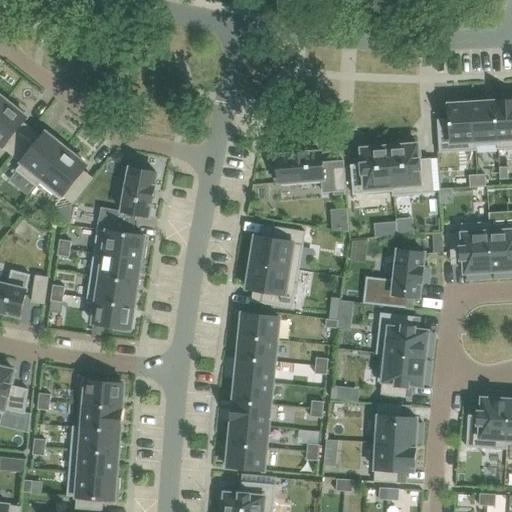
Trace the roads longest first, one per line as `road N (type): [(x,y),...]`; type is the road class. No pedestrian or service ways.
road 1 (residential): [(213,159),(117,137),(6,45),(2,0)]
road 2 (residential): [(511,38),(352,38),(237,27)]
road 3 (residential): [(213,159),(177,369)]
road 4 (residential): [(0,344),(177,369)]
road 5 (residential): [(177,369),(167,511)]
road 6 (residential): [(431,511),(446,372)]
road 7 (residential): [(237,27),(103,0)]
road 8 (residential): [(237,27),(213,159)]
road 9 (residential): [(511,292),(461,300),(446,372)]
